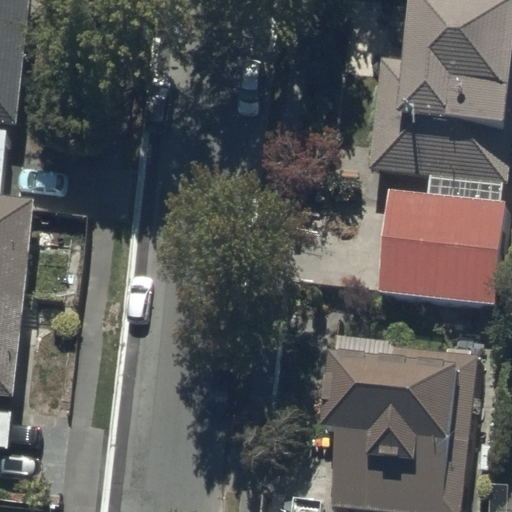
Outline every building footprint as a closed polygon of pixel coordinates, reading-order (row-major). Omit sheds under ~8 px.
[(0,0),(0,126),(26,129),(37,0),(0,0)] [(511,3),(474,0),(418,0),(412,68),(387,65),(377,172),(434,177),(432,202),(392,198),(385,300),(511,309),(511,209),(507,209),(509,185),(511,185),(511,3)] [(0,400),(20,403),(34,280),(48,281),(52,245),(32,243),(36,205),(5,201),(12,137),(0,135),(0,400)] [(400,344),(339,338),(330,434),(341,435),(333,511),(466,511),(482,362),(399,354),(400,344)] [(0,451),(12,453),(15,415),(0,414),(0,451)]
